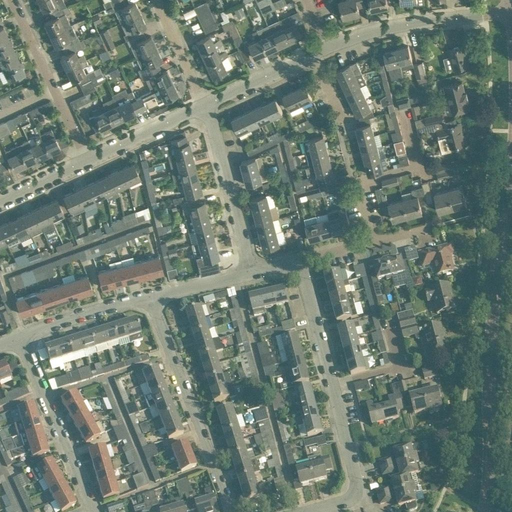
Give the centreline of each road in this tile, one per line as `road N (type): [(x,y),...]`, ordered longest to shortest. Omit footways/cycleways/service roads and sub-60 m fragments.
road 1 (tertiary): [(483,511),(496,271),(511,157)]
road 2 (residential): [(313,511),(357,492),(300,259)]
road 3 (residential): [(232,511),(150,297)]
road 4 (residential): [(92,511),(20,337)]
road 5 (residential): [(328,47),(397,25),(509,12)]
road 6 (residential): [(372,243),(358,181),(418,166),(404,112)]
road 7 (residential): [(12,0),(88,160)]
road 8 (residential): [(250,270),(206,107)]
road 9 (residential): [(20,337),(150,297)]
road 10 (residential): [(88,160),(206,107)]
